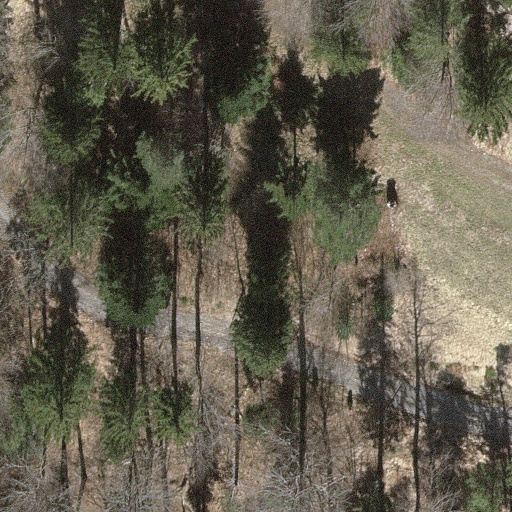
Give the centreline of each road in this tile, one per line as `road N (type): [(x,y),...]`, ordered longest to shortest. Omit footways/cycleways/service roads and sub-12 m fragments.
road 1 (track): [(0,227),(66,287),(479,432),(511,432)]
road 2 (track): [(511,176),(408,128),(280,0)]
